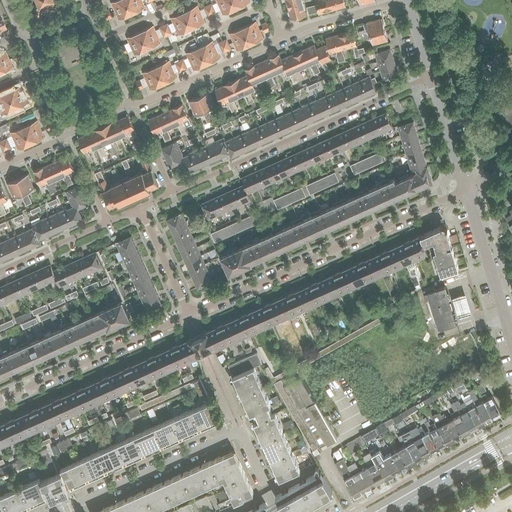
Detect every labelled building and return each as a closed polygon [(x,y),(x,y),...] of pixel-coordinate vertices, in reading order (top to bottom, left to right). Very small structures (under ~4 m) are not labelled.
[(59,7),(59,6),(58,6),(55,0),(35,0),(41,14),(41,15),(42,14),(42,15),(43,15),(42,14),(58,7),(59,7)] [(117,0),(111,3),(114,11),(127,6),(125,0),(117,0)] [(140,0),(139,0),(127,6),(131,14),(144,8),(140,0)] [(216,0),(223,15),(226,13),(236,9),(231,0),(216,0)] [(247,0),(231,0),(236,9),(249,3),(247,0)] [(303,5),(301,0),(285,0),(288,9),(303,5)] [(319,14),(328,11),(324,0),(314,0),(316,5),(307,7),(309,14),(318,12),(319,14)] [(324,0),(328,11),(336,9),(333,0),(324,0)] [(333,0),(336,9),(345,6),(343,0),(333,0)] [(216,14),(211,3),(203,7),(207,17),(216,14)] [(306,15),(303,5),(288,9),(291,19),(306,15)] [(127,6),(114,11),(118,20),(131,14),(127,6)] [(174,27),(200,15),(196,7),(171,19),(174,27)] [(106,20),(112,18),(108,9),(102,11),(106,20)] [(204,23),(200,15),(174,27),(178,35),(204,23)] [(365,23),(366,26),(369,34),(384,30),(381,19),(365,23)] [(255,22),(242,28),(246,36),(259,31),(255,22)] [(261,24),(262,24),(265,32),(270,30),(266,22),(261,24)] [(159,27),(163,37),(172,34),(167,23),(159,27)] [(153,27),(140,33),(147,49),(161,43),(153,27)] [(229,34),(233,42),(246,36),(242,28),(229,34)] [(388,40),(384,30),(369,34),(372,45),(388,40)] [(259,31),(246,36),(250,45),(263,39),(259,31)] [(352,31),(343,33),(347,48),(353,47),(356,57),(359,56),(358,54),(364,52),(363,47),(357,49),(352,31)] [(134,55),(147,49),(140,33),(127,39),(134,55)] [(341,50),(347,48),(343,33),(334,36),(341,61),(344,60),(341,50)] [(250,45),(246,36),(233,42),(237,51),(250,45)] [(341,61),(334,36),(325,38),(329,53),(335,52),(338,62),(341,61)] [(226,39),(222,41),(217,43),(222,53),(231,49),(226,39)] [(199,48),(207,64),(220,58),(212,42),(199,48)] [(122,55),(123,55),(128,53),(124,44),(118,46),(122,55)] [(314,44),(313,45),(320,59),(327,73),(329,72),(325,63),(330,60),(324,46),(316,49),(314,44)] [(320,59),(313,45),(305,48),(317,73),(320,72),(315,62),(320,59)] [(173,48),(163,53),(165,56),(175,52),(173,48)] [(194,70),(207,64),(199,48),(187,53),(194,70)] [(305,48),(297,52),(304,67),(309,64),(314,74),(317,73),(305,48)] [(393,57),(390,48),(375,53),(377,62),(393,57)] [(16,50),(16,51),(11,53),(15,62),(20,59),(16,50)] [(0,63),(8,59),(5,51),(0,53),(0,63)] [(304,67),(297,52),(289,56),(300,80),(303,78),(299,69),(304,67)] [(281,59),(278,54),(270,58),(276,72),(282,69),(287,80),(290,78),(288,74),(285,68),(281,59)] [(300,80),(289,56),(281,59),(285,68),(288,74),(293,72),(297,81),(300,80)] [(395,66),(393,57),(377,62),(380,71),(395,66)] [(187,69),(183,58),(174,62),(179,73),(187,69)] [(272,74),(276,72),(270,58),(262,61),(273,86),(276,84),(272,74)] [(0,72),(12,68),(8,59),(0,63),(0,72)] [(176,78),(175,74),(169,61),(156,67),(163,84),(176,78)] [(273,86),(262,61),(253,65),(260,79),(266,77),(270,87),(273,86)] [(255,82),(260,79),(253,65),(245,69),(248,74),(252,83),(251,83),(254,89),(256,93),(259,92),(255,82)] [(398,75),(395,66),(380,71),(383,80),(398,75)] [(150,90),(163,84),(156,67),(143,73),(150,90)] [(251,83),(252,83),(248,74),(240,78),(251,103),(253,101),(249,91),(254,89),(251,83)] [(369,77),(360,81),(367,95),(376,91),(372,84),(376,82),(374,78),(370,79),(369,77)] [(251,103),(240,78),(231,82),(238,96),(243,94),(248,104),(251,103)] [(143,88),(139,79),(134,82),(138,90),(143,88)] [(367,95),(360,81),(352,84),(359,99),(367,95)] [(232,99),(238,96),(231,82),(223,85),(235,111),(238,109),(234,100),(233,101),(232,99)] [(352,84),(343,88),(350,103),(359,99),(352,84)] [(33,85),(27,88),(31,96),(37,94),(33,85)] [(235,111),(223,85),(215,89),(221,104),(227,101),(228,103),(227,103),(231,112),(235,111)] [(21,86),(8,92),(15,108),(28,103),(21,86)] [(343,88),(335,92),(342,107),(350,103),(343,88)] [(511,89),(499,93),(504,111),(511,108),(511,89)] [(0,109),(2,114),(15,108),(8,92),(0,95),(0,109)] [(209,92),(199,97),(210,121),(212,126),(215,124),(209,112),(211,111),(210,109),(216,107),(209,92)] [(335,92),(327,96),(333,110),(342,107),(335,92)] [(327,96),(318,100),(325,114),(333,110),(327,96)] [(207,123),(210,121),(199,97),(188,102),(195,116),(201,113),(202,116),(203,115),(207,123)] [(318,100),(310,103),(316,118),(325,114),(318,100)] [(310,103),(301,107),(308,122),(316,118),(310,103)] [(188,119),(182,105),(173,108),(184,132),(187,131),(186,127),(191,125),(188,119)] [(301,107),(293,111),(299,126),(308,122),(301,107)] [(173,108),(165,112),(172,126),(178,124),(178,125),(181,134),(184,132),(173,108)] [(293,111),(284,115),(291,129),(299,126),(293,111)] [(165,112),(158,116),(168,139),(171,138),(167,130),(166,130),(166,129),(172,126),(165,112)] [(386,113),(377,117),(384,132),(392,128),(386,113)] [(136,141),(139,140),(128,115),(119,119),(126,134),(131,131),(136,141)] [(284,115),(276,119),(282,133),(291,129),(284,115)] [(165,141),(168,139),(158,116),(149,120),(156,134),(161,131),(162,133),(161,133),(165,141)] [(377,117),(369,121),(375,136),(384,132),(377,117)] [(120,137),(126,134),(119,119),(111,123),(122,147),(125,146),(121,138),(120,138),(120,137)] [(276,119),(267,122),(274,137),(282,133),(276,119)] [(49,120),(47,121),(43,123),(47,131),(53,129),(49,120)] [(36,121),(23,127),(31,144),(44,138),(36,121)] [(367,139),(375,136),(369,121),(360,125),(367,139)] [(415,169),(416,171),(427,167),(413,121),(397,126),(411,171),(415,169)] [(267,122),(259,126),(265,141),(274,137),(267,122)] [(7,123),(0,126),(0,128),(1,132),(10,128),(7,123)] [(122,147),(111,123),(103,127),(109,141),(115,139),(116,140),(115,140),(119,149),(122,147)] [(358,143),(367,139),(360,125),(352,129),(358,143)] [(259,126),(250,130),(257,145),(265,141),(259,126)] [(18,149),(31,144),(23,127),(10,133),(18,149)] [(104,144),(109,141),(103,127),(95,130),(106,155),(109,153),(105,145),(104,145),(104,144)] [(350,147),(358,143),(352,129),(343,132),(350,147)] [(106,155),(95,130),(86,134),(93,149),(99,146),(100,147),(99,148),(103,156),(106,155)] [(250,130),(242,134),(248,148),(257,145),(250,130)] [(341,151),(350,147),(343,132),(335,136),(341,151)] [(93,149),(86,134),(77,138),(89,163),(93,161),(89,153),(88,153),(87,152),(93,149)] [(242,134),(233,138),(240,152),(248,148),(242,134)] [(333,155),(341,151),(335,136),(326,140),(333,155)] [(11,148),(7,138),(0,140),(0,146),(3,152),(11,148)] [(223,138),(214,142),(221,157),(230,153),(224,142),(223,138)] [(233,138),(224,142),(230,153),(231,156),(240,152),(233,138)] [(324,159),(333,155),(326,140),(318,144),(324,159)] [(170,167),(181,162),(182,157),(179,151),(180,150),(176,142),(162,148),(170,167)] [(214,142),(205,146),(212,161),(221,157),(214,142)] [(316,162),(324,159),(318,144),(309,148),(316,162)] [(205,146),(196,150),(203,165),(212,161),(205,146)] [(307,166),(316,162),(309,148),(301,151),(307,166)] [(190,154),(188,155),(195,168),(203,165),(196,150),(189,153),(190,154)] [(138,154),(142,162),(147,160),(143,151),(138,154)] [(299,170),(307,166),(301,151),(292,155),(299,170)] [(385,160),(381,151),(349,166),(353,174),(385,160)] [(181,162),(186,172),(195,168),(188,155),(182,157),(181,162)] [(290,174),(299,170),(292,155),(284,159),(290,174)] [(68,174),(73,171),(67,156),(58,160),(69,185),(73,183),(69,175),(68,176),(68,174)] [(121,161),(124,168),(129,166),(126,159),(121,161)] [(282,178),(290,174),(284,159),(275,163),(282,178)] [(69,185),(58,160),(50,164),(57,179),(63,176),(63,178),(66,186),(69,185)] [(145,170),(134,175),(143,194),(150,190),(150,188),(158,184),(147,160),(142,162),(145,170)] [(273,182),(282,178),(275,163),(267,167),(273,182)] [(52,181),(57,179),(50,164),(42,168),(53,192),(57,190),(54,183),(53,183),(52,181)] [(265,185),(273,182),(267,167),(258,171),(265,185)] [(416,171),(400,179),(406,193),(429,183),(431,180),(427,167),(416,171)] [(53,192),(42,168),(33,172),(40,186),(46,183),(47,185),(47,186),(50,193),(53,192)] [(94,173),(98,182),(104,180),(100,171),(94,173)] [(256,189),(265,185),(258,171),(250,174),(256,189)] [(339,182),(335,172),(306,185),(310,195),(339,182)] [(17,179),(23,193),(34,189),(27,174),(17,179)] [(241,178),(244,185),(248,193),(256,189),(250,174),(241,178)] [(126,201),(143,194),(134,175),(119,181),(124,191),(122,192),(126,201)] [(384,203),(390,201),(406,193),(400,179),(395,181),(394,178),(376,186),(384,203)] [(13,198),(23,193),(17,179),(7,183),(13,198)] [(124,191),(119,181),(107,187),(104,180),(98,182),(109,206),(118,203),(119,204),(126,201),(122,192),(124,191)] [(73,207),(77,209),(88,203),(80,185),(65,191),(69,200),(70,200),(73,207)] [(244,185),(234,189),(241,204),(251,200),(248,193),(244,185)] [(354,196),(362,213),(384,203),(376,186),(354,196)] [(306,196),(302,188),(274,200),(278,209),(306,196)] [(234,189),(226,193),(233,208),(241,204),(234,189)] [(226,193),(218,196),(225,211),(233,208),(226,193)] [(218,196),(210,200),(217,215),(225,211),(218,196)] [(332,206),(340,223),(362,213),(354,196),(332,206)] [(217,215),(210,200),(202,204),(208,219),(217,215)] [(310,216),(317,233),(340,223),(332,206),(310,216)] [(82,219),(77,209),(73,207),(67,209),(73,223),(82,219)] [(73,223),(67,209),(66,210),(65,209),(58,212),(65,227),(73,223)] [(56,231),(65,227),(58,212),(49,216),(56,231)] [(167,220),(171,228),(185,222),(181,213),(167,220)] [(258,222),(254,214),(210,233),(214,242),(258,222)] [(56,231),(49,216),(41,220),(48,235),(56,231)] [(287,226),(295,243),(317,233),(310,216),(287,226)] [(38,239),(48,235),(41,220),(31,224),(33,228),(34,228),(38,239)] [(189,230),(185,222),(171,228),(174,237),(189,230)] [(428,247),(434,244),(449,237),(446,227),(442,225),(420,236),(424,245),(427,243),(428,247)] [(265,236),(273,253),(295,243),(287,226),(265,236)] [(34,228),(33,228),(26,231),(32,246),(40,243),(38,239),(34,228)] [(174,237),(178,245),(193,239),(189,230),(174,237)] [(24,250),(32,246),(26,231),(17,235),(24,250)] [(24,250),(17,235),(9,239),(15,254),(24,250)] [(116,242),(120,251),(134,245),(130,236),(116,242)] [(243,246),(251,263),(273,253),(265,236),(243,246)] [(420,236),(397,246),(405,263),(427,252),(424,245),(420,236)] [(452,246),(449,237),(434,244),(436,251),(452,246)] [(7,258),(15,254),(9,239),(0,243),(7,258)] [(196,247),(193,239),(178,245),(182,254),(196,247)] [(138,253),(134,245),(120,251),(124,259),(138,253)] [(221,256),(228,273),(251,263),(243,246),(221,256)] [(397,246),(374,256),(382,273),(405,263),(397,246)] [(455,258),(452,246),(436,251),(433,252),(437,264),(455,258)] [(182,254),(186,262),(200,255),(196,247),(182,254)] [(96,251),(87,255),(94,270),(102,266),(96,251)] [(124,259),(127,268),(142,261),(138,253),(124,259)] [(87,255),(78,259),(85,274),(94,270),(87,255)] [(204,264),(200,255),(186,262),(190,270),(204,264)] [(359,283),(382,273),(374,256),(352,266),(359,283)] [(440,275),(443,274),(459,269),(455,258),(437,264),(440,275)] [(78,259),(70,263),(77,278),(85,274),(78,259)] [(146,270),(142,261),(127,268),(131,276),(146,270)] [(70,263),(61,267),(68,282),(77,278),(70,263)] [(50,264),(42,268),(48,283),(57,279),(53,271),(50,264)] [(190,270),(194,279),(208,272),(204,264),(190,270)] [(337,293),(359,283),(352,266),(329,276),(337,293)] [(61,267),(53,271),(57,279),(60,285),(68,282),(61,267)] [(42,268),(33,272),(40,287),(48,283),(42,268)] [(131,276),(135,285),(149,278),(146,270),(131,276)] [(33,272),(25,276),(31,290),(40,287),(33,272)] [(212,281),(208,272),(194,279),(198,287),(212,281)] [(25,276),(16,280),(23,294),(31,290),(25,276)] [(314,303),(337,293),(329,276),(307,286),(314,303)] [(153,286),(149,278),(135,285),(139,293),(153,286)] [(16,280),(8,283),(14,298),(23,294),(16,280)] [(8,283),(0,286),(0,289),(6,302),(14,298),(8,283)] [(445,285),(434,289),(434,286),(423,289),(433,321),(436,320),(438,328),(456,323),(456,322),(445,286),(445,285)] [(139,293),(143,301),(157,295),(153,286),(139,293)] [(292,313),(314,303),(307,286),(284,297),(292,313)] [(467,291),(453,295),(460,316),(474,311),(467,291)] [(161,303),(157,295),(143,301),(146,310),(161,303)] [(269,324),(292,313),(284,297),(262,307),(269,324)] [(107,328),(118,323),(129,318),(121,301),(99,310),(107,328)] [(246,334),(269,324),(262,307),(239,317),(246,334)] [(77,320),(85,338),(107,328),(99,310),(77,320)] [(268,367),(264,369),(270,379),(268,380),(271,384),(388,317),(386,313),(274,377),(268,367)] [(224,344),(246,334),(239,317),(216,327),(224,344)] [(64,347),(74,343),(85,338),(77,320),(56,330),(64,347)] [(205,334),(213,349),(224,344),(216,327),(206,332),(205,332),(205,333),(204,333),(204,334),(205,334)] [(34,340),(42,357),(64,347),(56,330),(34,340)] [(190,339),(178,345),(185,361),(197,356),(192,340),(191,340),(191,339),(190,339)] [(13,349),(20,367),(42,357),(34,340),(13,349)] [(185,361),(178,345),(154,355),(161,372),(185,361)] [(0,355),(0,376),(20,367),(13,349),(0,355)] [(271,406),(263,387),(253,367),(262,363),(257,352),(228,366),(232,376),(250,415),(255,412),(259,420),(253,423),(279,480),(300,470),(274,413),(272,415),(268,407),(271,406)] [(138,382),(161,372),(154,355),(130,366),(138,382)] [(284,359),(282,355),(273,360),(275,364),(284,359)] [(138,382),(130,366),(106,376),(114,393),(138,382)] [(324,415),(298,369),(289,374),(328,442),(337,437),(324,415)] [(480,375),(478,370),(470,375),(472,379),(480,375)] [(328,442),(289,374),(274,383),(312,450),(318,447),(319,447),(327,442),(328,442)] [(90,404),(114,393),(106,376),(83,387),(90,404)] [(219,421),(208,397),(200,379),(193,382),(200,397),(203,395),(206,403),(191,410),(200,430),(219,421)] [(454,383),(454,384),(458,391),(465,387),(461,379),(454,383)] [(486,390),(482,383),(477,386),(481,393),(486,390)] [(456,389),(454,384),(453,384),(448,386),(446,387),(447,388),(449,393),(456,389)] [(90,404),(83,387),(59,398),(66,414),(90,404)] [(448,392),(446,388),(438,392),(440,396),(448,392)] [(469,392),(470,394),(486,422),(494,418),(484,400),(483,401),(478,404),(477,402),(479,401),(473,390),(469,392)] [(433,400),(440,396),(438,392),(430,396),(433,400)] [(480,396),(483,401),(484,400),(494,418),(502,413),(492,396),(488,399),(485,393),(480,396)] [(478,426),(486,422),(470,394),(462,398),(478,426)] [(433,400),(430,396),(423,401),(425,405),(433,400)] [(43,425),(66,414),(59,398),(35,408),(43,425)] [(462,398),(455,403),(471,431),(478,426),(462,398)] [(451,414),(463,435),(471,431),(455,403),(451,405),(455,412),(451,414)] [(418,410),(415,406),(415,405),(407,410),(410,415),(418,410)] [(132,409),(127,412),(130,418),(135,416),(140,414),(137,407),(132,409)] [(43,425),(35,408),(11,419),(19,436),(43,425)] [(181,438),(200,430),(191,410),(172,418),(181,438)] [(410,415),(407,410),(400,414),(402,419),(410,415)] [(432,416),(447,444),(455,439),(442,417),(439,412),(432,416)] [(400,414),(392,419),(394,423),(395,424),(403,420),(402,419),(400,414)] [(446,416),(442,417),(455,439),(463,435),(451,414),(450,414),(452,418),(448,420),(446,416)] [(122,415),(114,419),(118,426),(125,422),(122,415)] [(428,420),(425,422),(440,448),(447,444),(432,416),(430,417),(436,427),(433,429),(428,420)] [(181,438),(172,418),(153,427),(162,446),(181,438)] [(394,423),(392,419),(391,418),(384,422),(385,425),(386,427),(394,423)] [(0,444),(19,436),(11,419),(0,424),(0,444)] [(287,421),(286,424),(289,429),(294,426),(291,419),(287,421)] [(419,428),(433,452),(440,448),(425,422),(424,422),(429,431),(425,434),(421,427),(419,428)] [(411,435),(412,434),(424,457),(433,452),(419,428),(417,429),(416,426),(408,431),(411,435)] [(143,455),(162,446),(153,427),(134,435),(143,455)] [(368,431),(372,438),(380,434),(378,430),(376,427),(368,431)] [(365,442),(372,438),(368,431),(361,436),(365,442)] [(416,461),(424,457),(412,434),(411,435),(414,440),(410,442),(405,433),(401,435),(416,461)] [(143,455),(134,435),(116,444),(124,463),(143,455)] [(403,446),(399,448),(409,466),(416,461),(401,435),(398,437),(403,446)] [(353,440),(357,447),(365,442),(361,436),(353,440)] [(302,439),(296,442),(300,449),(305,445),(302,439)] [(359,449),(357,447),(353,440),(345,445),(347,449),(350,454),(359,449)] [(59,450),(57,444),(51,447),(53,453),(59,450)] [(106,472),(124,463),(116,444),(97,452),(106,472)] [(391,453),(401,470),(409,466),(399,448),(394,451),(392,446),(388,448),(391,453)] [(50,500),(54,499),(69,492),(68,489),(60,472),(58,473),(46,448),(40,451),(51,476),(41,481),(49,497),(50,500)] [(335,460),(336,463),(343,459),(338,449),(335,452),(334,454),(335,460)] [(234,450),(215,459),(223,478),(231,497),(217,502),(220,508),(254,494),(234,450)] [(370,452),(375,462),(385,479),(393,474),(383,457),(379,451),(375,453),(374,450),(370,452)] [(106,472),(97,452),(78,461),(87,480),(106,472)] [(391,453),(383,457),(393,474),(401,470),(391,453)] [(364,459),(378,483),(385,479),(375,462),(370,464),(367,457),(364,459)] [(114,511),(142,511),(223,478),(215,459),(112,505),(114,511)] [(353,459),(347,463),(362,492),(370,487),(353,459)] [(366,467),(360,470),(370,487),(378,483),(364,459),(362,460),(366,467)] [(335,464),(339,471),(354,497),(362,492),(348,467),(347,467),(342,460),(335,464)] [(68,489),(87,480),(78,461),(60,469),(61,472),(60,472),(68,489)] [(283,511),(295,511),(332,491),(323,476),(319,478),(317,473),(275,497),(281,508),(283,511)] [(30,506),(49,497),(41,481),(40,481),(39,478),(21,486),(30,506)] [(10,511),(16,511),(30,506),(21,486),(3,495),(10,511)] [(200,511),(210,511),(214,511),(207,494),(195,499),(200,511)] [(0,511),(10,511),(3,495),(0,495),(0,511)] [(179,511),(193,511),(189,502),(178,507),(179,511)] [(270,511),(265,503),(248,511),(270,511)]
